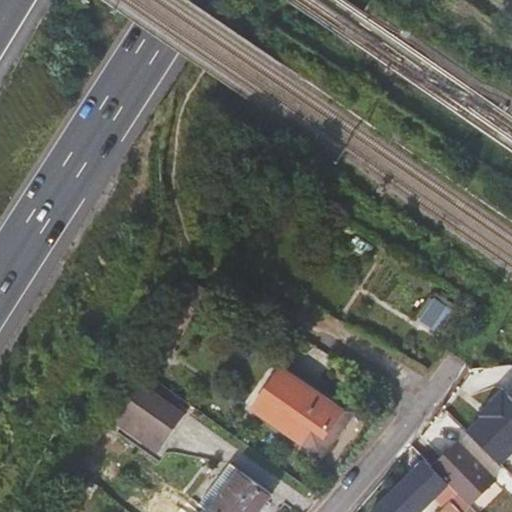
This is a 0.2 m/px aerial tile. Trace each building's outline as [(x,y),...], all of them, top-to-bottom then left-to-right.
[(301,420),(292,434),(324,456),(335,439),(328,435),(345,410),(284,367),(256,408),(272,419),(281,407),(301,420)] [(139,380),(114,422),(164,451),(189,409),(139,380)] [(465,427),(500,464),(511,453),(511,398),(504,390),(465,427)] [(328,435),(335,439),(355,411),(348,406),(345,410),(328,435)] [(272,419),(292,434),(301,420),(281,407),(272,419)] [(462,439),(436,463),(463,491),(473,501),(498,476),(462,439)] [(258,511),(272,494),(231,464),(221,478),(230,486),(210,511),(258,511)] [(425,511),(440,497),(417,475),(380,511),(425,511)] [(221,478),(200,505),(209,511),(210,511),(230,486),(221,478)] [(473,501),(463,491),(442,511),(465,511),(474,503),(473,501)]
